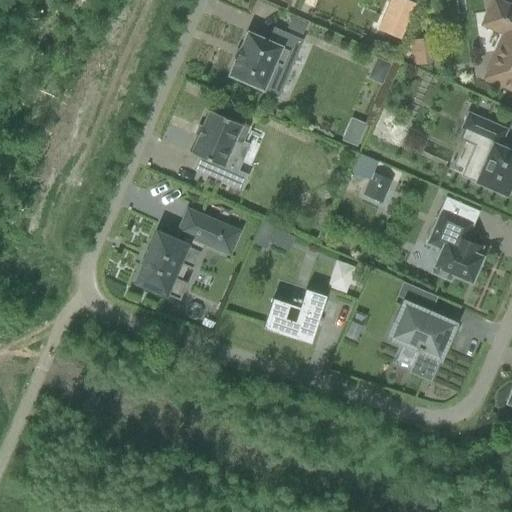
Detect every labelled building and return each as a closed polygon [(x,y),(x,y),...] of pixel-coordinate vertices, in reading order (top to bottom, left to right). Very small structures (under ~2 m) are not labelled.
[(511,8),(494,1),(484,25),(505,34),(486,78),(511,89),(511,8)] [(387,13),(380,31),(404,41),(412,24),(387,13)] [(292,17),(287,29),(303,35),(308,24),(292,17)] [(274,29),(268,42),(247,33),(229,76),(262,90),(263,88),(278,95),(290,68),(283,66),(288,53),(295,56),(301,42),(274,29)] [(414,64),(433,64),(432,38),(413,39),(414,64)] [(378,56),(368,78),(383,84),(392,62),(378,56)] [(208,110),(189,153),(208,161),(202,173),(224,182),(241,190),(247,175),(238,171),(237,173),(229,170),(223,167),(235,141),(241,143),(248,127),(208,110)] [(468,114),(462,128),(464,129),(460,139),(484,149),(470,180),(476,182),(475,182),(506,196),(511,183),(511,151),(507,150),(508,147),(500,144),(506,130),(468,114)] [(354,118),(345,137),(359,143),(367,125),(354,118)] [(358,154),(351,171),(369,180),(372,172),(377,162),(358,154)] [(369,180),(362,195),(382,204),(391,180),(372,172),(369,180)] [(146,251),(141,262),(142,263),(134,282),(165,296),(165,295),(179,301),(186,283),(179,280),(185,267),(192,270),(204,244),(213,248),(217,239),(219,239),(221,235),(219,234),(222,225),(187,210),(178,232),(185,236),(182,243),(156,232),(148,251),(146,251)] [(439,211),(424,245),(440,252),(432,273),(450,280),(452,274),(471,282),(482,257),(478,256),(482,247),(467,241),(474,225),(439,211)] [(263,222),(253,244),(264,249),(274,227),(263,222)] [(274,230),(269,241),(283,247),(288,236),(274,230)] [(404,282),(398,297),(432,312),(439,297),(404,282)] [(263,328),(310,344),(326,296),(305,290),(299,308),(272,299),(263,328)] [(452,325),(405,305),(391,337),(417,348),(416,350),(420,352),(413,368),(412,368),(411,372),(429,381),(431,376),(430,376),(440,358),(439,357),(442,350),(452,325)]
